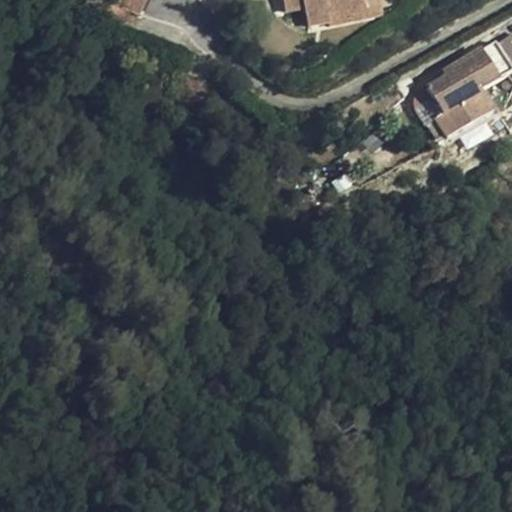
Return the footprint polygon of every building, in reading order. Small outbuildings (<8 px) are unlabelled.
[(106,0),(85,0),(78,20),(97,26),(106,0)] [(119,0),(117,6),(146,17),(151,0),(119,0)] [(365,0),(283,0),(286,13),(305,10),(309,29),(330,24),(329,19),(368,12),(365,0)] [(365,0),(368,12),(380,9),(378,0),(365,0)] [(380,9),(368,12),(329,19),(330,24),(331,29),(382,19),(380,9)] [(511,69),(497,42),(443,72),(446,77),(427,87),(443,117),(435,121),(446,141),(494,115),(481,91),(511,73),(511,69)]
